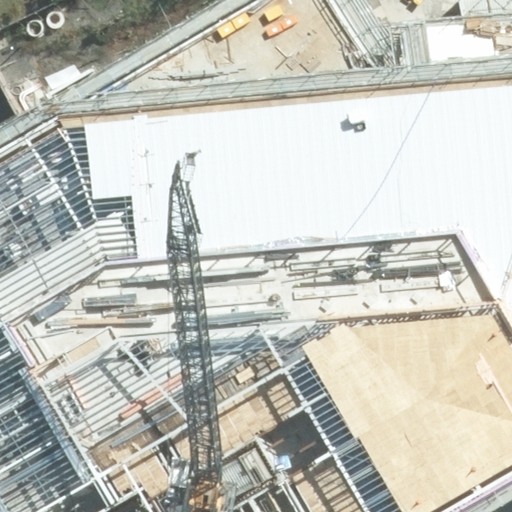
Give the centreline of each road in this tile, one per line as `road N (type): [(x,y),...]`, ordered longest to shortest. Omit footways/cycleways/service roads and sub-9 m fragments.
road 1 (unknown): [(511,389),(478,377),(398,256)]
road 2 (unknown): [(373,200),(455,192),(511,201)]
